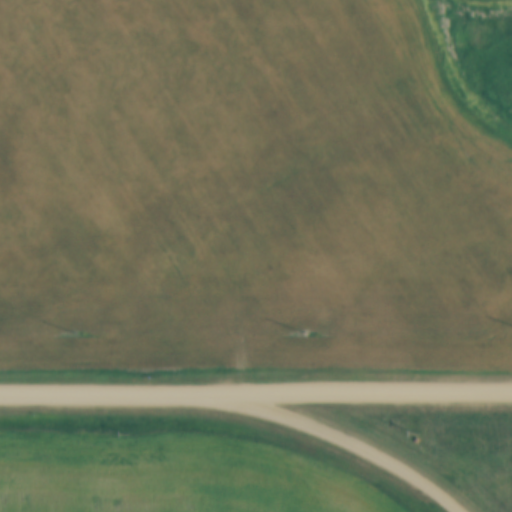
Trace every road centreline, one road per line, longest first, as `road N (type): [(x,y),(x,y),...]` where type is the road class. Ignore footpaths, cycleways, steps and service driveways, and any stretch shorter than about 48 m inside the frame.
road 1 (tertiary): [(511,390),(0,391)]
road 2 (tertiary): [(466,511),(416,470),(350,433),(218,390)]
